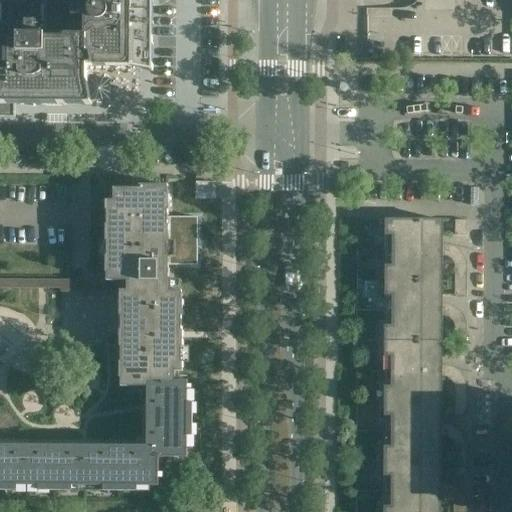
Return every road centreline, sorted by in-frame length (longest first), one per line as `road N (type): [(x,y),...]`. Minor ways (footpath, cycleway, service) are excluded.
road 1 (tertiary): [(297,511),(293,137)]
road 2 (tertiary): [(265,138),(262,511)]
road 3 (residential): [(265,138),(0,135)]
road 4 (residential): [(506,384),(493,373),(496,171)]
road 5 (residential): [(496,171),(372,170),(373,135)]
road 6 (residential): [(373,135),(374,110),(496,110)]
road 7 (tertiary): [(266,0),(265,138)]
road 8 (tertiary): [(293,137),(292,0)]
road 9 (residential): [(504,511),(506,384)]
